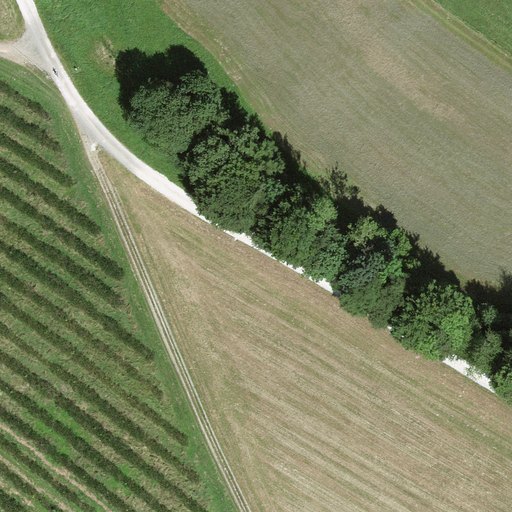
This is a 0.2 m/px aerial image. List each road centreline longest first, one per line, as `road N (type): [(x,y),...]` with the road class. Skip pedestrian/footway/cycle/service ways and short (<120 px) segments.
road 1 (track): [(244,511),(49,54),(0,48)]
road 2 (track): [(511,398),(178,196),(79,112)]
